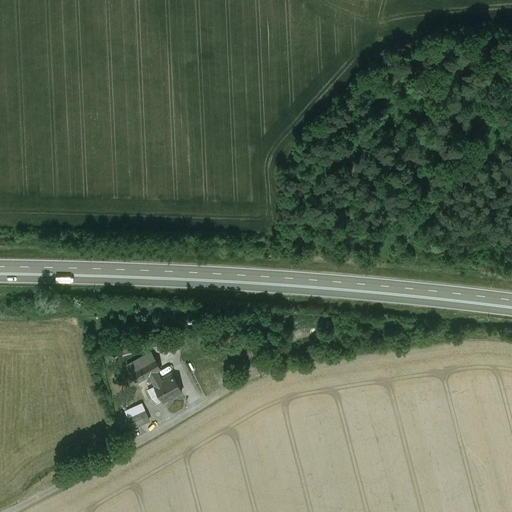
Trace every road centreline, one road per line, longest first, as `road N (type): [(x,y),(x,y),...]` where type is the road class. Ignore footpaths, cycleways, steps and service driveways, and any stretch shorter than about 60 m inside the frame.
road 1 (trunk): [(511,301),(208,274),(0,269)]
road 2 (trunk): [(0,281),(207,286),(511,312)]
road 3 (unclassified): [(10,511),(264,364)]
road 4 (unclassified): [(374,256),(511,120)]
